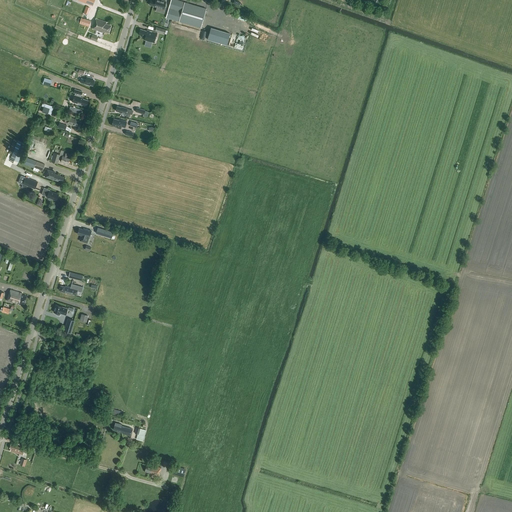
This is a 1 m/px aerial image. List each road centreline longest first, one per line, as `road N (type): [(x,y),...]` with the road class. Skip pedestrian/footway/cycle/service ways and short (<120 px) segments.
road 1 (tertiary): [(0,431),(135,0)]
road 2 (track): [(0,438),(161,482)]
